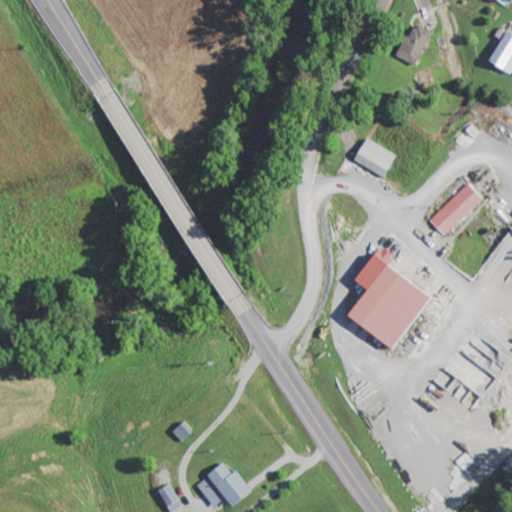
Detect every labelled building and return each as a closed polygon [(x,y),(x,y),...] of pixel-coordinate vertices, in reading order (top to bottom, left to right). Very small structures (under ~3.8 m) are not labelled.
[(418,66),(432,31),(412,23),(398,58),(418,66)] [(488,64),(511,76),(511,37),(504,33),(488,64)] [(353,159),(381,177),(395,155),(367,137),(353,159)] [(483,198),(468,183),(429,220),(444,235),(483,198)] [(391,349),(429,295),(370,254),(352,280),(363,288),(344,316),(391,349)] [(235,469),(230,473),(223,463),(195,483),(213,507),(225,499),(230,506),(251,491),(235,469)] [(157,490),(169,511),(185,511),(169,483),(157,490)]
